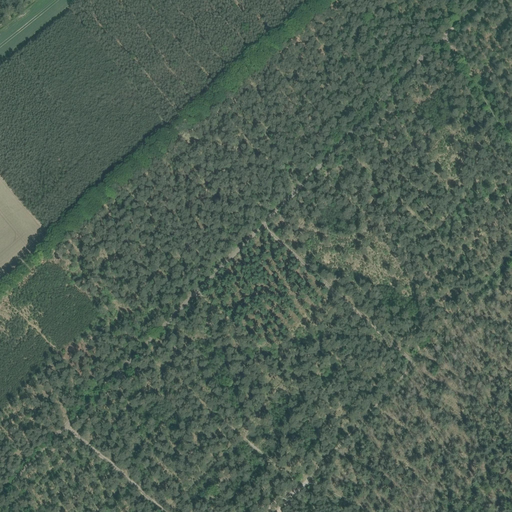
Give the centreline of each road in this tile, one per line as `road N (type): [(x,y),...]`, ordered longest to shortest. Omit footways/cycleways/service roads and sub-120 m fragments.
road 1 (track): [(445,40),(0,494)]
road 2 (track): [(0,286),(321,0)]
road 3 (track): [(277,511),(511,254)]
road 4 (track): [(300,486),(144,351)]
road 5 (track): [(353,428),(203,290)]
road 6 (track): [(264,226),(413,360)]
road 7 (track): [(343,144),(483,285)]
road 8 (track): [(168,511),(70,425)]
road 9 (track): [(445,40),(511,140)]
